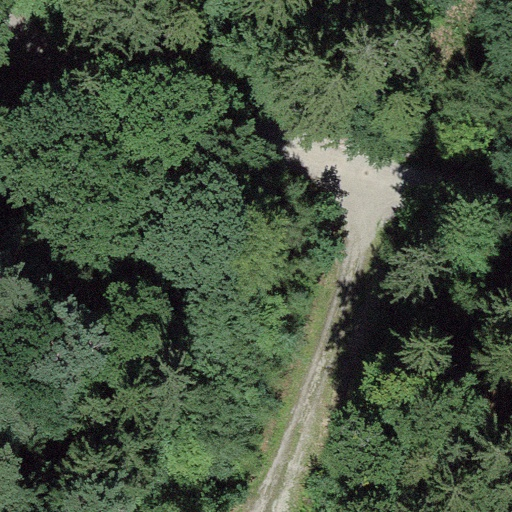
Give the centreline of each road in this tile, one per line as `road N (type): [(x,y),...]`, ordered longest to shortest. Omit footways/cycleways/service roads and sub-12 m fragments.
road 1 (track): [(511,217),(215,121),(0,37)]
road 2 (track): [(382,177),(275,511)]
